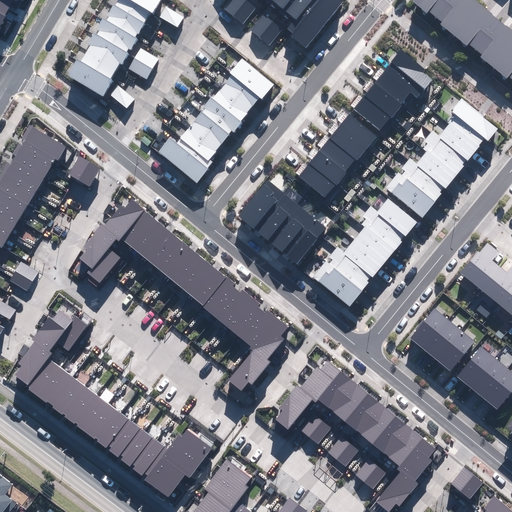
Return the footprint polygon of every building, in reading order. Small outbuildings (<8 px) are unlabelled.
[(0,0),(0,26),(14,0),(0,0)] [(68,75),(103,96),(112,80),(111,79),(120,63),(122,64),(128,53),(127,52),(129,49),(131,49),(137,38),(135,37),(138,33),(139,34),(152,12),(153,13),(160,0),(118,0),(115,6),(113,5),(107,15),(109,16),(106,20),(103,18),(97,30),(99,31),(97,35),(94,33),(88,44),(90,45),(81,62),(77,59),(68,75)] [(231,0),(224,9),(243,24),(256,8),(246,0),(231,0)] [(290,36),(306,48),(343,2),(341,0),(266,0),(294,22),(288,29),(293,32),(290,36)] [(511,31),(473,0),(413,0),(413,1),(427,13),(428,11),(442,22),(441,25),(466,45),(468,44),(482,55),(481,56),(507,78),(509,75),(511,77),(511,31)] [(160,17),(177,27),(184,16),(166,6),(160,17)] [(251,31),(270,45),(282,29),(263,15),(251,31)] [(128,69),(147,79),(159,59),(141,48),(128,69)] [(354,109),(380,130),(391,117),(392,118),(403,105),(401,104),(410,92),(417,98),(433,79),(423,72),(425,70),(401,50),(354,109)] [(158,152),(197,183),(213,162),(209,159),(231,131),(233,132),(248,114),(247,113),(259,97),(263,100),(275,85),(241,58),(230,72),(232,74),(213,98),(212,97),(203,107),(205,109),(178,144),(170,137),(158,152)] [(0,91),(14,94),(14,99),(34,103),(33,108),(46,111),(47,105),(70,110),(75,84),(34,76),(35,72),(0,65),(0,91)] [(110,95),(127,108),(135,99),(118,85),(110,95)] [(468,161),(486,139),(489,141),(499,128),(462,99),(452,111),(456,115),(440,136),(433,130),(424,141),(428,143),(425,147),(428,150),(418,164),(411,158),(402,169),(406,172),(403,176),(398,172),(385,189),(422,218),(442,194),(440,192),(444,187),(446,189),(464,166),(462,164),(466,159),(468,161)] [(298,177),(325,198),(335,185),(337,186),(347,173),(345,171),(355,159),(357,161),(377,137),(349,114),(298,177)] [(165,139),(167,117),(155,115),(152,138),(165,139)] [(0,246),(1,248),(56,159),(58,161),(66,148),(30,125),(22,138),(25,140),(22,146),(18,144),(12,154),(16,156),(11,164),(7,162),(0,173),(0,246)] [(129,127),(120,126),(118,146),(127,147),(129,127)] [(233,150),(246,151),(246,140),(234,139),(233,150)] [(281,145),(267,144),(264,167),(278,169),(281,145)] [(79,156),(69,175),(89,187),(100,168),(79,156)] [(238,216),(297,264),(326,228),(297,204),(303,197),(289,186),(284,193),(267,180),(238,216)] [(228,381),(241,391),(249,382),(252,385),(271,362),(267,359),(285,339),(281,336),(288,328),(267,310),(265,313),(258,307),(260,304),(243,289),(240,292),(233,286),(235,284),(132,199),(124,208),(121,205),(104,226),(101,224),(83,246),(88,249),(80,259),(91,268),(87,273),(91,276),(87,280),(97,288),(121,259),(108,248),(116,239),(119,241),(122,238),(203,306),(251,346),(249,348),(253,351),(228,381)] [(312,277),(349,307),(369,282),(367,281),(371,276),(373,278),(403,242),(400,240),(404,235),(406,237),(418,223),(388,199),(377,211),(370,206),(362,216),(366,220),(362,224),(365,227),(345,252),(338,247),(329,258),(333,261),(330,265),(325,261),(312,277)] [(498,237),(495,223),(485,226),(488,239),(498,237)] [(460,273),(511,315),(511,266),(507,272),(492,260),(499,252),(487,242),(479,252),(478,251),(460,273)] [(82,244),(72,243),(71,254),(81,255),(82,244)] [(420,251),(421,262),(433,260),(431,249),(420,251)] [(9,280),(27,291),(39,273),(21,262),(9,280)] [(245,267),(245,282),(259,282),(259,268),(245,267)] [(296,278),(296,287),(313,287),(313,278),(296,278)] [(0,313),(10,320),(16,309),(0,299),(0,313)] [(477,310),(487,318),(491,313),(481,305),(477,310)] [(445,319),(431,308),(407,338),(421,349),(445,319)] [(144,480),(168,498),(185,475),(189,478),(212,448),(187,429),(181,436),(179,435),(168,449),(48,358),(52,353),(50,351),(57,342),(68,350),(88,325),(76,316),(73,320),(60,310),(53,320),(49,317),(32,339),(35,342),(29,349),(24,346),(18,354),(23,357),(19,363),(22,366),(15,376),(30,387),(28,389),(46,403),(47,402),(53,406),(53,407),(62,415),(63,413),(66,415),(65,417),(74,424),(75,422),(78,424),(76,426),(94,439),(95,438),(98,440),(97,441),(106,448),(109,445),(111,447),(109,450),(118,457),(120,455),(123,457),(121,460),(130,467),(132,465),(134,467),(133,469),(142,476),(144,472),(148,475),(144,480)] [(459,331),(445,319),(421,349),(434,360),(459,331)] [(494,335),(501,340),(511,327),(505,321),(494,335)] [(472,342),(459,331),(434,360),(448,371),(472,342)] [(491,356),(478,345),(454,374),(467,386),(491,356)] [(505,367),(491,356),(467,386),(481,397),(505,367)] [(376,501),(388,511),(389,511),(396,504),(400,507),(419,484),(416,481),(433,461),(428,457),(436,448),(328,360),(320,369),(317,367),(300,388),(297,385),(278,407),(282,411),(275,419),(288,429),(312,400),(315,402),(318,399),(399,466),(397,469),(400,472),(376,501)] [(511,387),(511,372),(505,367),(481,397),(495,408),(511,387)] [(300,431),(317,445),(332,427),(315,413),(300,431)] [(327,452),(345,467),(359,450),(341,435),(327,452)] [(355,474),(373,489),(386,473),(368,458),(355,474)] [(250,511),(237,502),(248,488),(245,485),(251,478),(227,459),(204,489),(208,493),(193,511),(250,511)] [(451,484),(470,499),(484,483),(464,467),(451,484)] [(9,511),(19,500),(5,489),(11,482),(1,474),(0,475),(0,511),(9,511)] [(511,511),(494,496),(484,509),(486,511),(485,511),(511,511)] [(279,511),(307,511),(308,511),(290,498),(279,511)]
